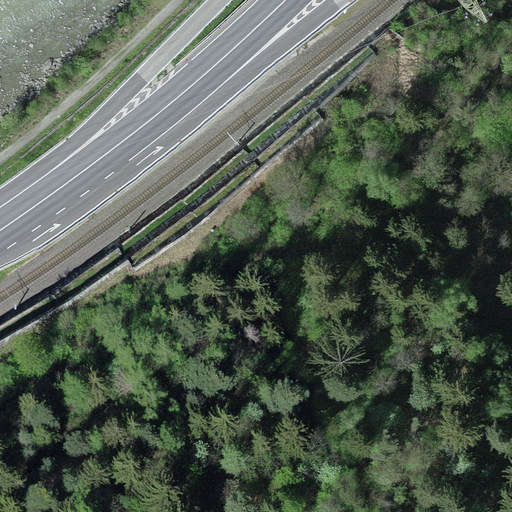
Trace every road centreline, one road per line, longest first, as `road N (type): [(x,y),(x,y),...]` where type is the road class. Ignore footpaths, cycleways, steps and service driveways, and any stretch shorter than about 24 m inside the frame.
road 1 (primary): [(48,198),(336,0)]
road 2 (primary): [(220,0),(0,216)]
road 3 (primary): [(48,198),(284,0)]
